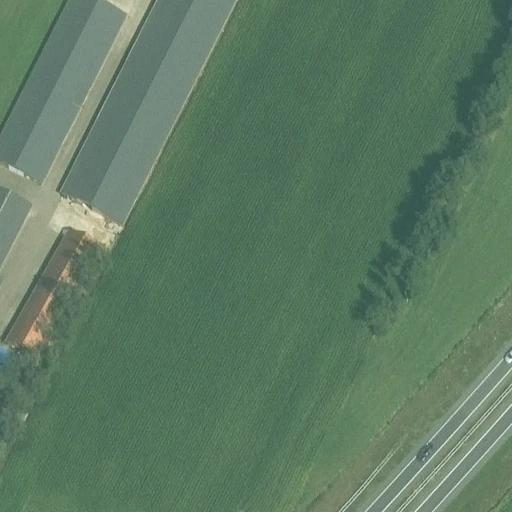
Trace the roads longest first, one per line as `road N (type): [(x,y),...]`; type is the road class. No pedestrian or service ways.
road 1 (trunk): [(511,362),(379,511)]
road 2 (trunk): [(427,511),(511,416)]
